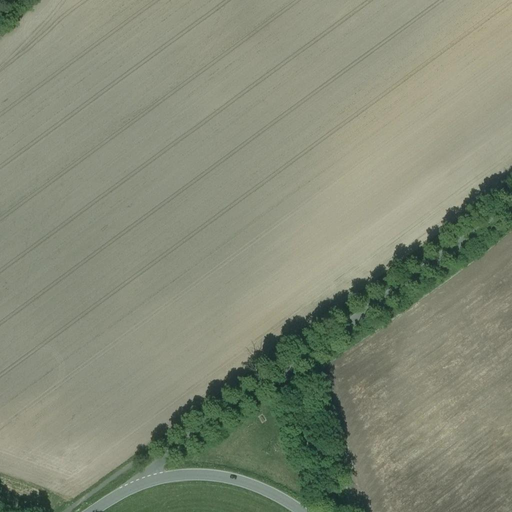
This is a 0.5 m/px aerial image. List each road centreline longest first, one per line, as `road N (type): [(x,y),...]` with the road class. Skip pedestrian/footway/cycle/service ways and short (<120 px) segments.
road 1 (residential): [(291,368),(511,206)]
road 2 (residential): [(146,482),(194,435),(291,368)]
road 3 (tertiary): [(298,511),(227,477),(146,482)]
road 4 (unclassified): [(291,368),(333,511)]
